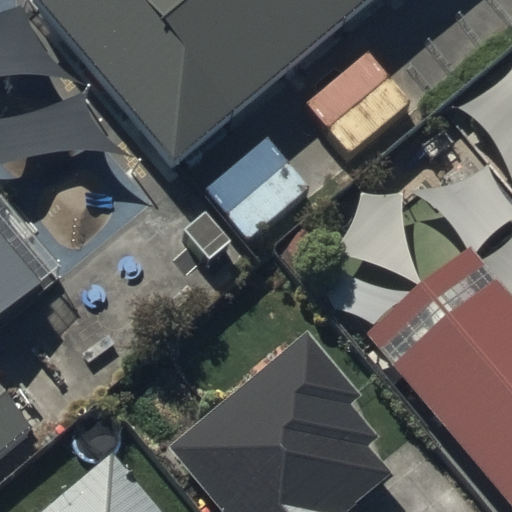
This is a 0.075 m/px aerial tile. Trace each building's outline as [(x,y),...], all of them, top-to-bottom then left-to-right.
[(0,0),(0,322),(44,286),(0,233),(0,0)] [(30,0),(28,2),(170,169),(370,0),(30,0)] [(511,511),(511,312),(466,259),(362,347),(503,511),(511,511)] [(357,409),(303,345),(165,460),(209,511),(352,511),(384,485),(363,460),(374,450),(347,417),(357,409)] [(0,462),(26,440),(0,408),(0,462)] [(150,511),(108,462),(48,511),(150,511)]
